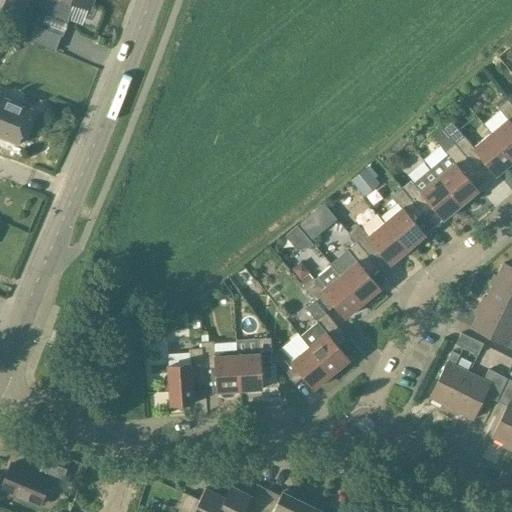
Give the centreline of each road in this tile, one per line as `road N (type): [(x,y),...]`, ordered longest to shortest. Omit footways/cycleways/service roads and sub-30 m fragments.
road 1 (tertiary): [(0,371),(151,0)]
road 2 (residential): [(363,422),(441,278),(511,219)]
road 3 (residential): [(126,448),(363,422)]
road 4 (residential): [(363,422),(511,498)]
road 5 (residential): [(0,393),(126,448)]
